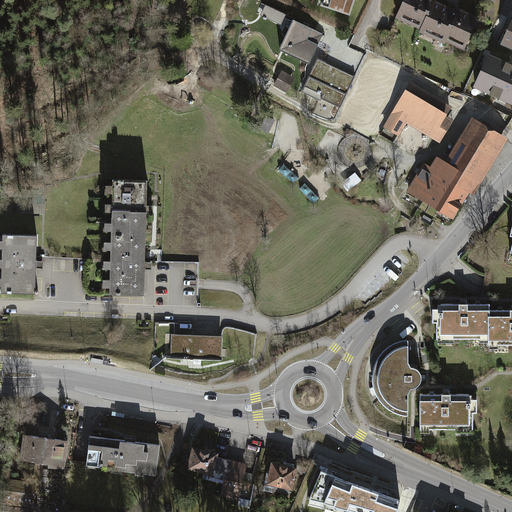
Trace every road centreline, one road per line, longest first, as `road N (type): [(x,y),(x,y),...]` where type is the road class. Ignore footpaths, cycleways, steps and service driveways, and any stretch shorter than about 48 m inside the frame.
road 1 (residential): [(0,308),(300,323),(326,313),(397,243),(410,239),(440,256)]
road 2 (secondary): [(0,373),(206,406),(282,400)]
road 3 (secondary): [(326,413),(379,454),(511,511)]
road 4 (tertiary): [(440,256),(326,375)]
